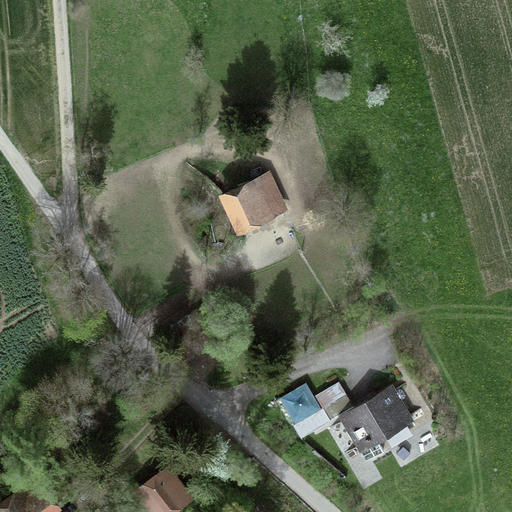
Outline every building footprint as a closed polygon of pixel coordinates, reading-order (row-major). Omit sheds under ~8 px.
[(222,195),(236,227),(281,206),(266,174),(222,195)] [(422,406),(406,378),(397,383),(413,411),(422,406)] [(315,395),(329,420),(353,406),(338,381),(315,395)] [(375,436),(409,415),(394,389),(342,419),(366,460),(383,449),(375,436)] [(162,511),(177,499),(161,479),(147,491),(162,511)] [(49,511),(55,509),(35,480),(3,502),(5,505),(8,503),(12,510),(8,511),(49,511)]
